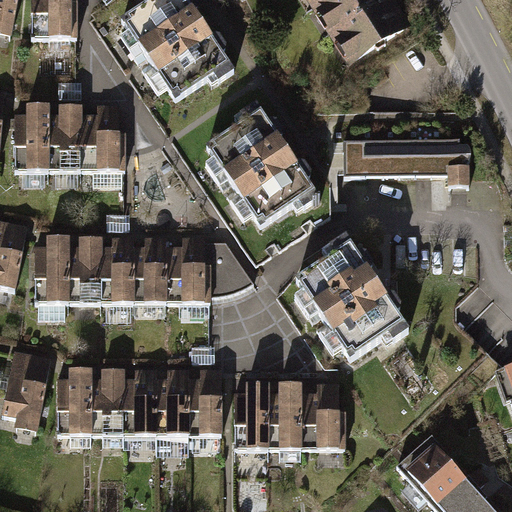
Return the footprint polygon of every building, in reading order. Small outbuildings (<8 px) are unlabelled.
[(19,0),(0,0),(0,35),(12,38),(19,0)] [(72,0),(29,0),(29,46),(72,47),(72,0)] [(185,0),(137,0),(109,20),(166,99),(226,56),(185,0)] [(300,0),(345,65),(410,21),(395,0),(300,0)] [(255,107),(198,146),(256,231),(313,193),(255,107)] [(32,110),(12,111),(12,181),(123,180),(122,110),(104,110),(66,110),(32,110)] [(470,142),(341,142),(341,176),(444,176),(444,193),(457,193),(470,193),(470,142)] [(21,230),(0,226),(0,296),(9,299),(21,230)] [(53,243),(37,243),(38,312),(206,311),(205,241),(189,242),(152,242),(119,242),(85,243),(53,243)] [(357,254),(303,289),(342,348),(395,313),(357,254)] [(49,364),(5,355),(0,380),(0,426),(35,433),(49,364)] [(511,370),(499,375),(511,412),(511,370)] [(76,378),(57,378),(58,450),(216,449),(216,376),(203,376),(177,377),(141,377),(109,377),(76,378)] [(253,390),(233,391),(233,462),(340,461),(340,389),(322,390),(287,390),(253,390)] [(495,511),(426,438),(393,468),(434,511),(495,511)]
